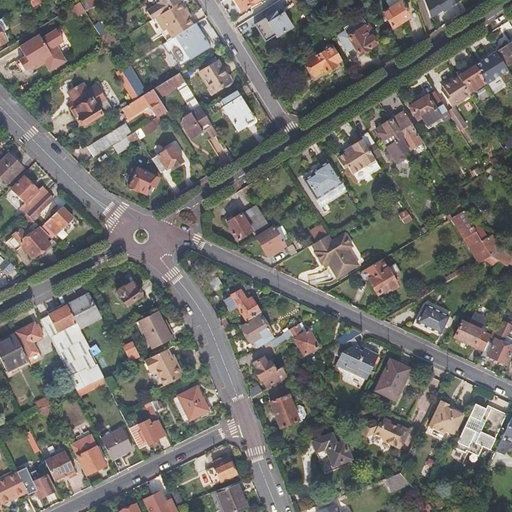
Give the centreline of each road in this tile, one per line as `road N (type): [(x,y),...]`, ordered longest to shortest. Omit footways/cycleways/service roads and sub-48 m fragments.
road 1 (residential): [(157,237),(194,243),(511,391)]
road 2 (residential): [(511,3),(298,137)]
road 3 (residential): [(61,511),(245,421)]
road 4 (tertiary): [(245,421),(203,319),(151,249)]
road 5 (tertiary): [(128,225),(0,104)]
road 6 (residential): [(298,137),(154,227)]
road 7 (residential): [(298,137),(210,0)]
road 8 (unclassified): [(125,244),(0,309)]
